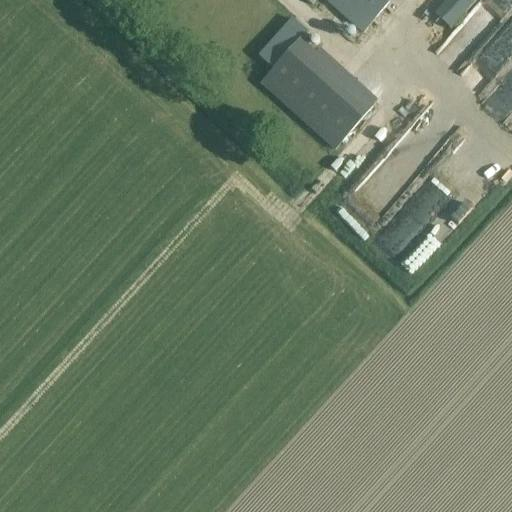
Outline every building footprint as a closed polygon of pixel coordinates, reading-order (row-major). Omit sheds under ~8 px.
[(393,0),(324,0),(362,34),(393,0)] [(450,0),(433,18),(444,29),(472,1),(471,0),(450,0)] [(439,0),(435,6),(441,10),(448,0),(439,0)] [(475,88),(511,45),(511,5),(455,70),(475,88)] [(455,23),(434,46),(452,63),(473,40),(455,23)] [(373,108),(301,43),(262,86),(334,151),(373,108)]
